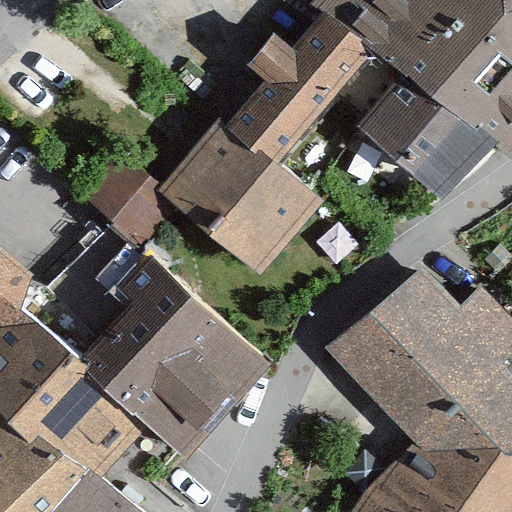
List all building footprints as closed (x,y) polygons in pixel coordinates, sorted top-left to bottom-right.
[(305,0),(301,6),(310,12),(362,52),(393,77),(415,95),(483,18),(488,3),(488,0),(305,0)] [(511,148),(511,0),(488,0),(488,3),(483,18),(415,95),(474,141),(505,157),(511,148)] [(219,113),(210,124),(270,169),(362,52),(310,12),(278,47),(257,32),(233,63),(247,79),(219,113)] [(415,95),(393,77),(357,120),(430,187),(474,141),(415,95)] [(210,124),(153,188),(170,205),(254,281),(317,204),(270,169),(210,124)] [(120,155),(78,197),(128,246),(134,240),(170,205),(153,188),(120,155)] [(258,368),(108,236),(51,295),(38,286),(15,306),(141,429),(178,461),(258,368)] [(0,408),(67,469),(87,485),(141,429),(15,306),(38,286),(0,254),(0,408)] [(447,307),(414,269),(317,354),(402,452),(511,452),(511,386),(494,366),(511,350),(511,322),(477,282),(447,307)] [(0,408),(0,511),(20,511),(67,469),(0,408)] [(511,511),(511,452),(402,452),(347,511),(511,511)] [(67,469),(20,511),(121,511),(87,485),(67,469)]
